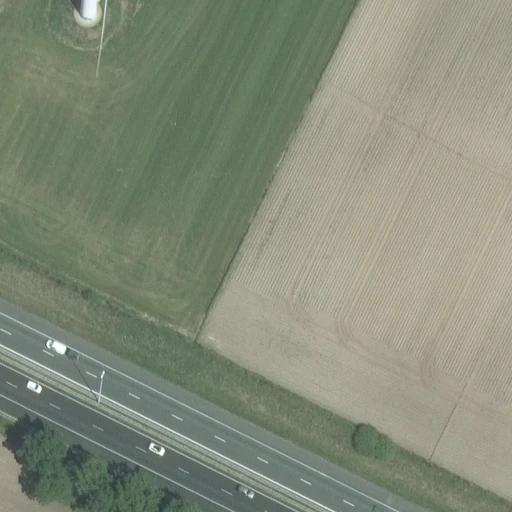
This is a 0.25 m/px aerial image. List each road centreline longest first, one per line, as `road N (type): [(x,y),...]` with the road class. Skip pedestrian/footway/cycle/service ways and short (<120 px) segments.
road 1 (motorway): [(382,511),(0,322)]
road 2 (motorway): [(0,381),(260,511)]
